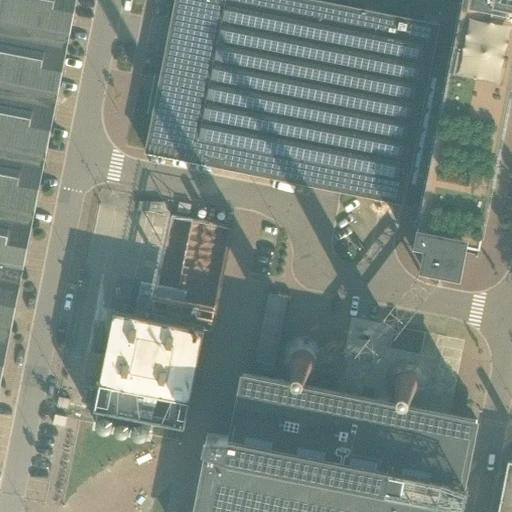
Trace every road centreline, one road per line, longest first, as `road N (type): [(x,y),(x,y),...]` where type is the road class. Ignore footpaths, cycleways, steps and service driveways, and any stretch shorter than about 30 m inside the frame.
road 1 (unclassified): [(511,315),(316,273),(309,261),(315,212),(77,160)]
road 2 (unclassified): [(8,511),(77,160)]
road 3 (unclassified): [(476,511),(511,325)]
road 4 (unclassified): [(77,160),(109,0)]
